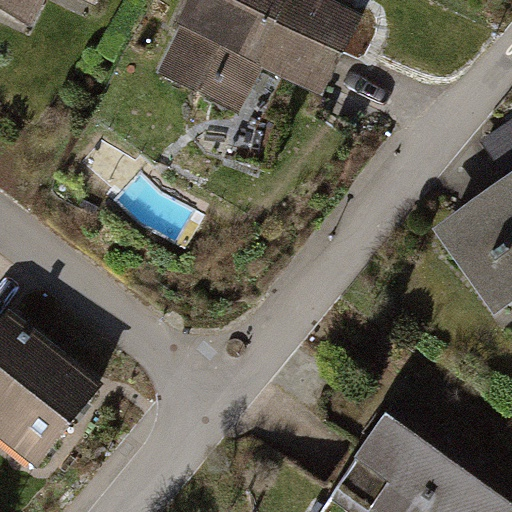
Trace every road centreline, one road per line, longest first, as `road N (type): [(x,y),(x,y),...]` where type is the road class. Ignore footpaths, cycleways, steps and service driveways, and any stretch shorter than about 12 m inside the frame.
road 1 (residential): [(511,49),(221,398)]
road 2 (residential): [(221,398),(0,223)]
road 3 (residential): [(221,398),(127,511)]
